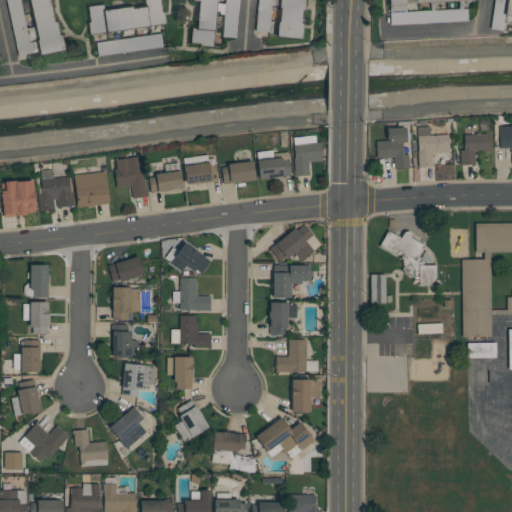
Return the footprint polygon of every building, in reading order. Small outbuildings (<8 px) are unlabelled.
[(5,0),(19,0),(31,53),(17,56),(5,0)] [(39,56),(35,40),(37,40),(28,0),(48,0),(53,23),(55,22),(58,35),(61,35),(64,50),(39,56)] [(89,34),(88,24),(90,24),(88,7),(103,5),(103,9),(131,6),(131,8),(144,7),(143,0),(159,0),(163,25),(89,34)] [(217,0),(217,2),(215,2),(211,47),(200,46),(200,44),(190,43),(192,29),(195,29),(197,1),(191,1),(191,0),(217,0)] [(237,0),(235,38),(222,37),(224,0),(237,0)] [(255,31),(257,0),(270,0),(268,33),(255,31)] [(275,36),(276,22),(279,22),(280,8),(278,8),(278,0),(303,0),(303,11),(301,10),(300,24),(302,24),(301,38),(275,36)] [(511,16),(503,15),(504,0),(511,0),(511,16)] [(276,31),(279,7),(271,6),(269,30),(276,31)] [(390,25),(389,13),(466,9),(467,21),(390,25)] [(97,57),(95,43),(160,34),(162,47),(97,57)] [(499,126),(511,126),(511,164),(511,165),(510,148),(499,148),(499,126)] [(374,141),(386,141),(385,128),(405,127),(406,142),(402,142),(402,155),(407,155),(408,168),(394,168),(393,157),(375,158),(374,141)] [(459,165),(459,151),(463,151),(463,135),(490,134),(491,151),(473,152),(474,165),(459,165)] [(416,136),(447,135),(448,153),(431,154),(432,167),(418,167),(416,136)] [(293,145),(320,143),(321,161),(307,162),(309,176),(295,177),(293,158),(294,158),(293,145)] [(112,170),(115,169),(114,160),(139,156),(144,194),(131,196),(129,186),(115,188),(112,170)] [(256,161),(281,158),(281,161),(288,160),(290,176),(258,180),(256,161)] [(207,162),(208,165),(215,164),(217,181),(184,185),(181,166),(207,162)] [(220,168),(227,167),(226,164),(251,162),(253,180),(222,183),(220,168)] [(178,171),(180,189),(149,193),(147,178),(154,177),(153,174),(178,171)] [(76,208),(72,176),(104,172),(108,204),(76,208)] [(71,205),(55,207),(55,200),(51,200),(52,209),(38,210),(36,192),(39,192),(38,180),(69,177),(71,205)] [(35,212),(25,213),(25,215),(2,217),(0,194),(0,182),(15,182),(15,183),(32,182),(35,212)] [(279,261),(268,249),(300,221),(312,235),(305,241),(314,252),(302,263),(292,252),(286,258),(284,256),(279,261)] [(511,251),(489,252),(489,336),(461,336),(460,260),(483,260),(483,252),(474,253),(474,222),(511,222),(511,251)] [(403,233),(405,232),(407,232),(410,233),(411,235),(412,237),(411,239),(423,246),(415,261),(417,263),(418,265),(435,265),(435,285),(418,285),(418,280),(413,280),(413,278),(410,277),(408,276),(405,274),(403,272),(402,269),(401,266),(401,263),(402,260),(377,246),(386,231),(400,239),(403,233)] [(162,257),(169,261),(181,244),(174,239),(162,257)] [(180,271),(169,263),(183,243),(210,261),(200,276),(184,265),(180,271)] [(107,266),(137,257),(142,274),(119,281),(118,279),(112,281),(107,266)] [(29,265),(46,265),(47,274),(48,274),(48,291),(44,291),(44,297),(32,297),(32,290),(29,290),(29,265)] [(272,273),(288,273),(288,266),(309,266),(309,281),(300,281),(300,284),(289,284),(289,298),(272,298),(272,273)] [(384,274),(369,275),(369,304),(384,303),(384,274)] [(179,278),(196,278),(196,296),(209,296),(209,311),(178,310),(179,278)] [(138,288),(138,312),(126,312),(126,320),(111,320),(111,288),(129,288),(138,288)] [(29,302),(47,302),(46,334),(31,334),(31,328),(28,328),(29,302)] [(268,334),(268,303),(295,303),(295,318),(287,318),(287,327),(283,327),(283,334),(268,334)] [(197,335),(209,335),(209,349),(192,349),(192,345),(178,344),(178,316),(194,316),(194,323),(197,323),(197,335)] [(417,335),(441,334),(441,324),(416,324),(417,335)] [(137,341),(136,358),(111,357),(111,349),(110,349),(110,325),(130,325),(129,341),(137,341)] [(305,372),(275,372),(275,357),(287,357),(287,340),(305,340),(305,372)] [(495,343),(466,343),(466,358),(495,358),(495,343)] [(37,347),(37,372),(20,372),(20,347),(37,347)] [(191,357),(191,389),(175,389),(175,383),(172,383),(172,357),(191,357)] [(121,395),(123,364),(152,366),(151,385),(141,384),(140,390),(137,390),(137,397),(121,395)] [(290,412),(290,380),(309,380),(309,412),(290,412)] [(321,380),(311,380),(312,399),(321,398),(321,380)] [(16,391),(34,387),(39,411),(21,415),(16,391)] [(180,421),(177,416),(179,415),(175,409),(190,400),(207,427),(183,442),(173,426),(180,421)] [(107,427),(132,407),(141,419),(137,423),(145,432),(125,449),(107,427)] [(289,429),(299,422),(313,441),(300,450),(296,444),(284,453),(277,444),(266,452),(254,437),(280,417),(289,429)] [(47,434),(55,426),(67,437),(46,460),(43,457),(39,462),(27,452),(33,446),(23,437),(35,423),(47,434)] [(86,430),(87,443),(105,442),(106,465),(79,467),(78,446),(73,447),(72,430),(86,430)] [(245,435),(244,449),(236,449),(236,452),(210,449),(211,431),(245,435)] [(3,453),(21,453),(21,470),(3,470),(3,453)] [(98,484),(98,511),(65,511),(65,508),(69,508),(69,488),(81,488),(81,495),(89,495),(89,484),(98,484)] [(135,511),(103,511),(103,485),(115,484),(115,488),(114,488),(114,494),(125,494),(125,493),(135,493),(135,511)] [(0,511),(0,491),(15,491),(15,500),(17,500),(17,504),(24,504),(24,511),(0,511)] [(209,511),(176,511),(176,504),(183,504),(183,501),(200,501),(200,491),(209,491),(209,511)] [(287,511),(287,495),(315,495),(315,509),(319,509),(319,511),(287,511)] [(213,511),(213,499),(238,499),(238,502),(245,502),(245,511),(213,511)] [(61,511),(29,511),(29,503),(36,503),(36,500),(61,500),(61,511)] [(171,500),(171,511),(139,511),(139,500),(171,500)] [(282,511),(250,511),(250,505),(257,506),(257,503),(282,503),(282,511)]
